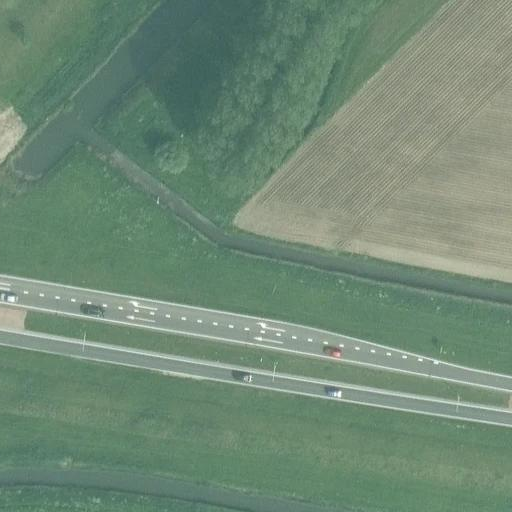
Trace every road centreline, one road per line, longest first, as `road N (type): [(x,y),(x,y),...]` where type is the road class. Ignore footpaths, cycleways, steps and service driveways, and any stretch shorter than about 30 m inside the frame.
road 1 (trunk): [(511,384),(0,297)]
road 2 (trunk): [(0,337),(511,419)]
road 3 (unclassified): [(300,0),(232,117)]
